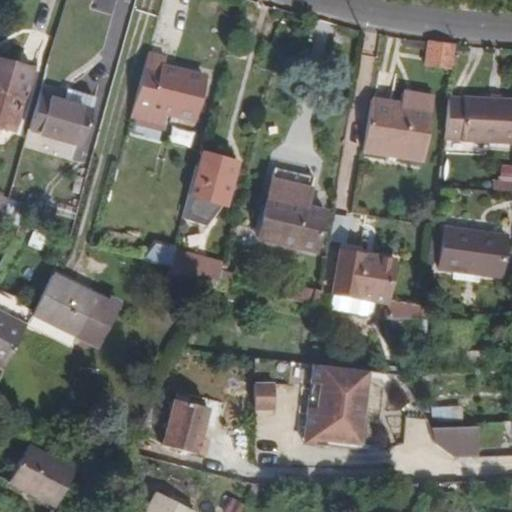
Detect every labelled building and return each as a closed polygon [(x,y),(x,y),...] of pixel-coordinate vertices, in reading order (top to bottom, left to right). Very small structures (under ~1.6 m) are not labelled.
[(453,46),(427,43),(425,66),(451,69),(453,46)] [(163,61),(147,57),(134,105),(193,119),(204,79),(162,69),(163,61)] [(0,64),(0,127),(15,132),(31,74),(0,64)] [(62,102),(39,94),(28,130),(81,146),(95,99),(66,89),(62,102)] [(401,105),(432,110),(434,96),(402,91),(401,105)] [(511,100),(448,96),(442,138),(511,142),(511,100)] [(425,160),(432,110),(401,105),(373,100),(366,151),(425,160)] [(237,162),(200,152),(181,220),(205,226),(221,209),(221,207),(225,208),(237,162)] [(323,214),(268,199),(259,229),(276,233),(269,264),(307,274),(323,214)] [(444,225),(438,267),(502,274),(507,234),(444,225)] [(174,249),(169,267),(203,277),(208,259),(174,249)] [(408,264),(339,254),(333,297),(402,308),(408,264)] [(203,277),(169,267),(165,282),(209,299),(218,281),(217,280),(203,277)] [(104,302),(53,276),(33,314),(95,347),(118,304),(107,298),(104,302)] [(276,296),(311,306),(312,298),(278,288),(276,296)] [(28,326),(0,312),(0,370),(3,372),(28,326)] [(464,324),(435,322),(433,363),(439,364),(439,369),(462,369),(462,356),(468,356),(469,338),(463,338),(464,324)] [(157,351),(134,343),(127,362),(151,370),(151,369),(164,372),(169,358),(156,353),(157,351)] [(367,381),(368,374),(315,366),(307,432),(316,433),(315,446),(361,452),(363,430),(361,428),(362,415),(366,413),(369,383),(367,381)] [(251,385),(248,409),(268,411),(271,386),(251,385)] [(199,407),(166,397),(153,443),(195,455),(199,440),(191,438),(199,407)] [(429,424),(429,443),(453,454),(478,454),(478,424),(429,424)] [(74,470),(27,446),(9,482),(55,506),(74,470)] [(191,511),(156,493),(145,511),(191,511)]
